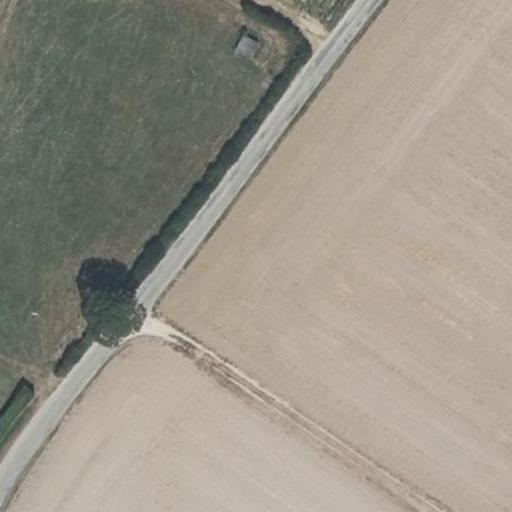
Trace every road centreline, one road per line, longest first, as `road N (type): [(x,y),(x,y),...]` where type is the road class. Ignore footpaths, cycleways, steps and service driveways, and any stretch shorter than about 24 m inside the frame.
road 1 (unclassified): [(371,0),(0,488)]
road 2 (track): [(437,511),(135,306)]
